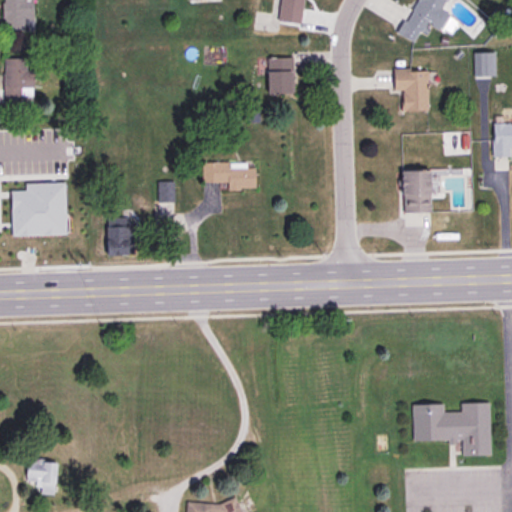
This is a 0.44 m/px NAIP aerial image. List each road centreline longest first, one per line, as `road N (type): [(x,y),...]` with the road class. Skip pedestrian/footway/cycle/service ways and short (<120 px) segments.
road 1 (secondary): [(511,276),(0,287)]
road 2 (residential): [(350,283),(345,35),(356,0)]
